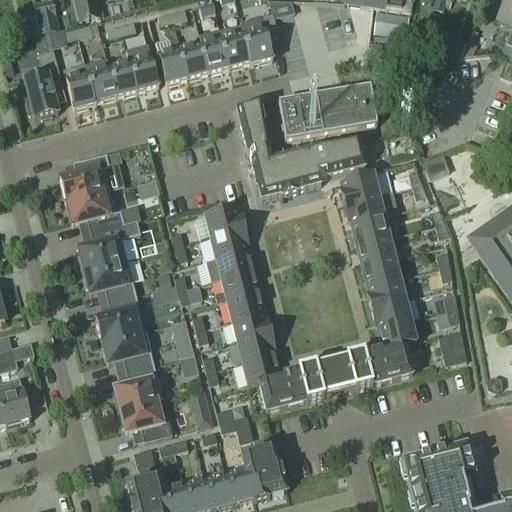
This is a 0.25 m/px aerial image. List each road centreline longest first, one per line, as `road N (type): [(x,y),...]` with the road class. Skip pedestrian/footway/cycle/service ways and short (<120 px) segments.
road 1 (residential): [(75,452),(1,163)]
road 2 (residential): [(1,163),(219,105)]
road 3 (residential): [(326,356),(360,493)]
